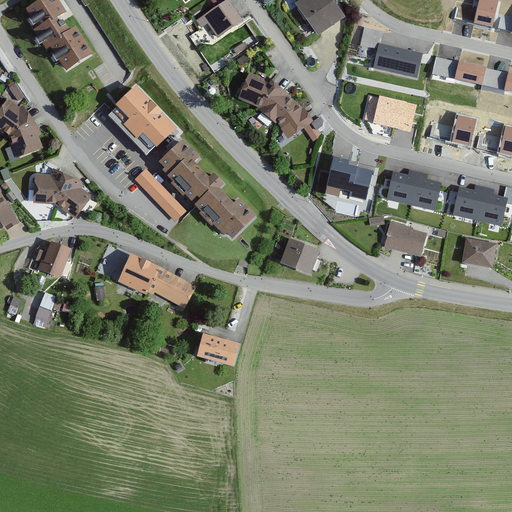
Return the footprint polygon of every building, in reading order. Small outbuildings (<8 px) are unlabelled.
[(63,13),(54,0),(42,0),(23,11),(34,28),(54,18),(63,13)] [(218,38),(243,21),(229,0),(226,0),(196,21),(202,28),(208,23),(218,38)] [(342,20),(328,0),(301,0),(292,6),(316,39),(342,20)] [(498,1),(496,0),(479,0),(474,23),(492,27),(498,1)] [(30,32),(42,52),(48,49),(60,43),(58,36),(63,33),(54,18),(34,28),(30,32)] [(62,74),(90,57),(72,29),(63,33),(58,36),(60,43),(48,49),(62,74)] [(423,52),(379,42),(372,68),(417,78),(423,52)] [(486,68),(458,61),(455,79),(482,85),(486,68)] [(304,133),(313,144),(321,136),(309,118),(297,104),(287,96),(265,77),(262,81),(249,75),(236,100),(258,111),(276,126),(288,144),(304,133)] [(9,87),(17,101),(25,96),(18,83),(9,87)] [(173,126),(136,88),(110,113),(147,151),(173,126)] [(379,98),(370,96),(364,119),(373,121),(373,123),(411,132),(417,105),(379,96),(379,98)] [(0,133),(7,139),(14,160),(42,150),(38,137),(41,136),(22,106),(19,108),(7,101),(0,109),(0,133)] [(477,119),(457,115),(452,143),(471,146),(477,119)] [(511,126),(505,126),(499,153),(511,155),(511,126)] [(197,161),(182,143),(155,167),(172,185),(192,165),(197,161)] [(350,159),(333,155),(327,185),(350,191),(349,196),(366,201),(373,169),(348,163),(350,159)] [(192,165),(172,185),(169,188),(180,200),(184,196),(194,210),(216,190),(220,185),(210,175),(205,180),(192,165)] [(84,184),(53,169),(49,175),(32,174),(30,203),(52,204),(75,219),(89,198),(80,190),(84,184)] [(185,211),(145,170),(136,179),(175,220),(185,211)] [(408,175),(393,171),(386,200),(434,210),(441,182),(427,179),(428,174),(409,170),(408,175)] [(474,190),(459,186),(451,216),(501,226),(508,197),(493,194),(494,189),(475,185),(474,190)] [(229,240),(255,218),(239,198),(230,204),(216,190),(194,210),(220,237),(225,234),(229,240)] [(0,231),(16,222),(2,197),(0,198),(0,231)] [(419,258),(425,236),(389,225),(382,248),(419,258)] [(494,246),(465,241),(460,263),(490,268),(494,246)] [(308,275),(316,254),(286,242),(278,263),(308,275)] [(60,278),(70,252),(48,244),(39,271),(60,278)] [(159,268),(129,255),(116,285),(147,295),(159,268)] [(182,310),(194,289),(159,268),(147,295),(182,310)] [(45,289),(34,322),(47,326),(57,293),(45,289)] [(229,368),(236,344),(201,334),(195,359),(229,368)]
